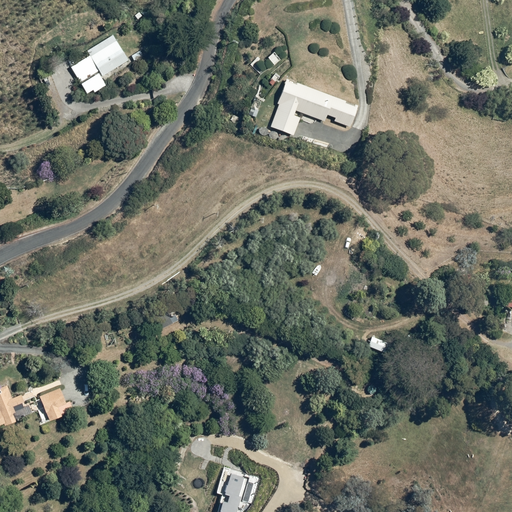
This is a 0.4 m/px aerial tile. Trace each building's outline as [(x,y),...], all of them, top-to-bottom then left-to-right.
[(89,55),(87,56),(70,67),(86,93),(92,89),(93,92),(105,86),(99,77),(128,59),(116,39),(112,41),(109,35),(86,49),(89,55)] [(141,52),(131,57),(135,66),(146,61),(141,52)] [(323,121),(326,115),(334,118),(333,121),(348,126),(357,105),(285,78),(277,99),(280,99),(270,126),(293,135),(299,117),(301,113),(323,121)] [(378,315),(362,303),(356,311),(372,323),(378,315)] [(6,425),(14,421),(34,412),(39,424),(70,411),(60,390),(63,389),(59,381),(25,395),(24,393),(11,399),(5,386),(0,387),(0,424),(5,422),(6,425)]
